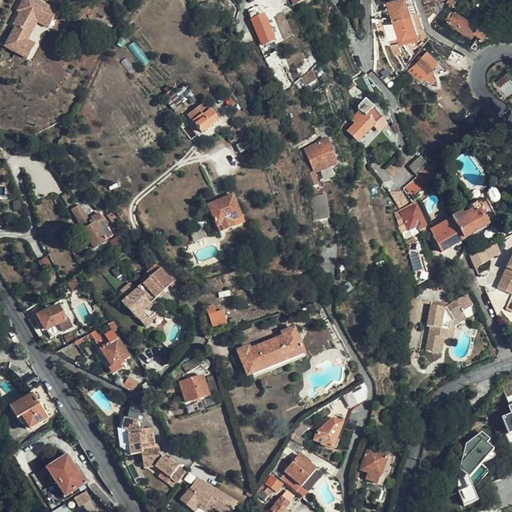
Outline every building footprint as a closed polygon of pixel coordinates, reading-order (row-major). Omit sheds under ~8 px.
[(49,27),(58,10),(38,0),(23,0),(17,11),(20,12),(12,27),(14,28),(5,46),(28,58),(35,44),(28,40),(38,21),(49,27)] [(393,8),(395,16),(416,11),(412,0),(393,0),(389,1),(391,9),(393,8)] [(421,0),(426,15),(429,24),(447,3),(448,0),(421,0)] [(211,2),(201,5),(204,12),(213,9),(211,2)] [(251,19),(261,43),(262,45),(274,39),(263,14),(262,14),(257,5),(252,8),(255,17),(251,19)] [(419,37),(423,47),(428,40),(422,30),(416,11),(395,16),(396,18),(394,19),(394,21),(382,26),(388,47),(419,37)] [(488,33),(464,18),(456,13),(448,25),(473,42),(478,35),(483,39),(488,33)] [(296,19),(301,30),(307,26),(302,16),(296,19)] [(437,26),(433,31),(445,37),(448,33),(437,26)] [(151,61),(136,41),(129,47),(144,66),(151,61)] [(438,79),(437,78),(434,74),(436,72),(433,69),(440,62),(430,51),(409,71),(417,78),(420,75),(424,78),(426,75),(432,82),(433,83),(438,79)] [(460,66),(465,57),(463,56),(453,51),(449,60),(460,66)] [(284,62),(278,52),(270,56),(275,67),(284,62)] [(137,69),(128,58),(122,62),(131,73),(137,69)] [(511,91),(511,83),(505,76),(496,84),(508,96),(511,91)] [(355,86),(351,80),(346,85),(350,91),(355,86)] [(173,90),(164,96),(166,100),(174,111),(188,100),(191,104),(197,101),(194,97),(187,86),(176,94),(173,90)] [(348,131),(357,140),(373,125),(381,117),(364,100),(356,108),(359,112),(350,120),(354,124),(348,131)] [(219,121),(205,103),(189,115),(202,133),(219,121)] [(340,130),(354,144),(357,140),(348,131),(354,124),(350,120),(359,112),(356,108),(354,106),(354,108),(340,130)] [(388,123),(381,117),(373,125),(380,131),(388,123)] [(247,139),(236,147),(241,154),(251,146),(247,139)] [(335,164),(327,140),(304,149),(308,161),(301,163),(309,185),(318,181),(314,172),(335,164)] [(417,177),(421,173),(423,172),(428,167),(421,159),(410,168),(417,177)] [(435,162),(428,167),(423,172),(432,182),(443,172),(435,162)] [(417,177),(405,187),(414,197),(430,183),(421,173),(417,177)] [(326,207),(324,189),(309,191),(311,208),(326,207)] [(391,193),(398,207),(405,202),(396,189),(390,193),(391,193)] [(62,197),(68,207),(75,202),(69,192),(62,197)] [(396,209),(398,207),(391,193),(390,193),(387,196),(396,209)] [(216,203),(208,207),(218,228),(221,226),(224,232),(234,227),(232,221),(242,217),(232,196),(222,200),(224,203),(217,206),(216,203)] [(442,252),(498,220),(485,198),(466,208),(467,210),(432,231),(432,233),(442,252)] [(92,204),(98,211),(104,207),(98,199),(92,204)] [(413,203),(412,204),(399,209),(393,213),(399,228),(404,225),(408,232),(415,228),(417,231),(425,226),(413,203)] [(112,236),(99,214),(91,218),(92,221),(89,222),(80,206),(73,210),(95,249),(106,242),(105,241),(112,236)] [(112,224),(116,221),(111,213),(106,216),(112,224)] [(404,225),(399,228),(401,235),(408,232),(404,225)] [(207,239),(203,229),(191,235),(195,244),(207,239)] [(256,235),(262,246),(267,243),(261,232),(256,235)] [(497,245),(471,257),(475,266),(502,254),(497,245)] [(511,253),(497,286),(511,293),(511,253)] [(46,259),(39,262),(42,270),(50,267),(46,259)] [(172,288),(175,285),(157,264),(149,271),(152,275),(150,278),(163,291),(170,285),(172,288)] [(152,275),(149,271),(138,281),(142,285),(150,278),(152,275)] [(449,282),(446,275),(431,281),(434,288),(449,282)] [(77,276),(65,284),(70,291),(81,283),(77,276)] [(155,299),(163,291),(150,278),(142,285),(155,299)] [(126,300),(136,290),(130,282),(119,291),(126,300)] [(142,285),(137,289),(150,304),(155,299),(142,285)] [(431,301),(417,298),(411,320),(429,325),(428,329),(432,329),(427,351),(437,353),(441,336),(448,337),(452,323),(466,313),(465,312),(474,305),(483,298),(476,287),(449,305),(444,309),(430,306),(431,301)] [(150,304),(137,289),(136,290),(126,300),(122,304),(135,318),(142,312),(152,321),(158,314),(157,314),(159,312),(150,304)] [(456,328),(478,312),(474,305),(465,312),(466,313),(452,323),(448,337),(441,336),(437,353),(442,355),(445,343),(451,345),(456,328)] [(70,329),(58,306),(39,316),(46,330),(47,330),(52,338),(61,334),(66,343),(78,337),(73,327),(70,329)] [(321,308),(316,311),(321,320),(326,317),(321,308)] [(225,311),(211,316),(215,327),(229,322),(225,311)] [(142,312),(135,318),(145,328),(152,321),(142,312)] [(303,353),(293,329),(282,333),(284,337),(250,351),(248,347),(237,351),(247,376),(252,374),(303,353)] [(107,344),(99,330),(94,332),(102,346),(107,344)] [(110,345),(102,350),(112,366),(108,369),(112,375),(122,368),(119,363),(128,356),(112,332),(105,337),(110,345)] [(112,366),(102,350),(97,353),(108,369),(112,366)] [(303,353),(252,374),(253,377),(304,356),(303,353)] [(162,357),(162,365),(170,362),(162,357)] [(183,367),(184,371),(186,374),(199,366),(196,359),(183,367)] [(186,374),(184,371),(173,378),(176,381),(186,374)] [(209,396),(202,376),(179,384),(187,404),(209,396)] [(511,379),(502,384),(511,406),(510,406),(511,412),(502,417),(509,432),(506,434),(511,447),(511,379)] [(353,407),(366,399),(362,390),(348,398),(345,402),(353,407)] [(47,419),(33,393),(9,408),(15,420),(20,417),(28,430),(47,419)] [(347,417),(353,407),(345,402),(338,412),(347,417)] [(124,413),(118,424),(123,426),(124,436),(124,451),(134,451),(135,465),(147,465),(159,472),(169,478),(175,481),(181,471),(175,467),(177,464),(163,455),(162,458),(154,453),(151,454),(151,445),(146,445),(145,425),(134,426),(134,418),(124,413)] [(333,449),(342,423),(334,419),(317,433),(314,441),(323,444),(322,446),(333,449)] [(302,437),(310,425),(304,421),(293,438),(305,446),(309,441),(302,437)] [(460,491),(465,505),(480,500),(475,486),(490,470),(483,462),(497,455),(491,438),(484,431),(467,444),(461,468),(460,491)] [(400,447),(402,436),(392,434),(389,445),(400,447)] [(300,455),(306,448),(290,439),(287,445),(300,455)] [(381,477),(386,457),(368,451),(362,472),(368,474),(366,480),(377,484),(380,477),(381,477)] [(62,498),(80,487),(82,485),(64,455),(44,467),(62,498)] [(285,472),(301,486),(316,469),(300,455),(285,472)] [(166,485),(169,478),(159,472),(155,478),(166,485)] [(272,489),(280,480),(279,479),(272,473),(270,472),(263,482),(272,489)] [(302,498),(303,500),(309,494),(301,486),(285,472),(279,479),(280,480),(289,487),(302,498)] [(179,502),(189,510),(196,502),(205,508),(206,504),(213,508),(220,511),(229,511),(236,502),(197,479),(192,487),(179,502)] [(260,487),(254,496),(263,503),(270,493),(260,487)] [(291,511),(302,498),(289,487),(270,511),(268,510),(266,511),(285,511),(288,509),(291,511)] [(94,511),(83,491),(72,498),(78,508),(79,507),(82,511),(94,511)] [(196,502),(189,510),(192,511),(208,511),(213,508),(206,504),(205,508),(196,502)]
